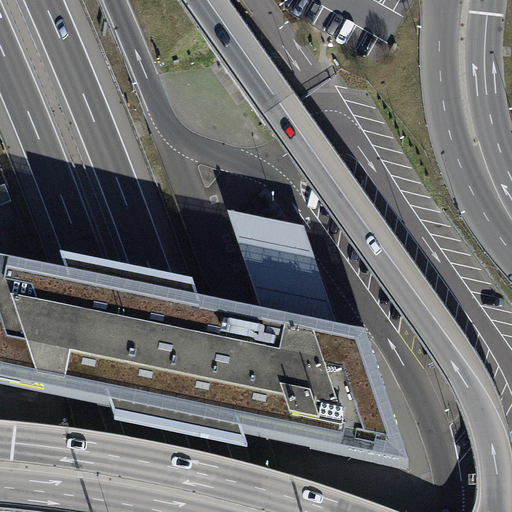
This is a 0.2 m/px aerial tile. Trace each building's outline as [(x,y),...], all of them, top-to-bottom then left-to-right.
[(4,186),(0,187),(0,206),(11,203),(4,186)] [(304,228),(227,212),(256,300),(261,314),(343,330),(338,315),(320,266),(313,257),(304,228)] [(87,262),(55,255),(62,273),(65,283),(97,289),(200,311),(196,300),(190,283),(153,275),(87,262)] [(62,273),(0,260),(0,281),(2,281),(4,271),(65,283),(62,273)] [(2,281),(0,281),(0,373),(102,394),(131,399),(199,413),(236,421),(343,443),(344,434),(391,443),(377,402),(358,346),(356,343),(351,341),(200,311),(163,303),(97,289),(65,283),(4,271),(2,281)] [(261,314),(196,300),(200,311),(351,341),(356,343),(364,334),(343,330),(261,314)] [(410,470),(364,334),(356,343),(358,346),(377,402),(391,443),(410,470)] [(0,385),(106,407),(102,394),(0,373),(0,385)] [(131,399),(102,394),(106,407),(111,422),(246,451),(241,435),(236,421),(199,413),(131,399)] [(410,470),(391,443),(344,434),(343,443),(236,421),(241,435),(410,470)]
